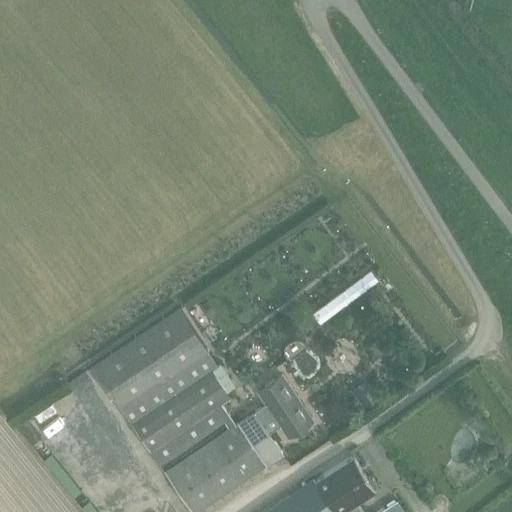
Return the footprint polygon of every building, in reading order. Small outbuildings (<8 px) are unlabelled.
[(91,365),(158,465),(194,441),(224,422),(226,425),(228,428),(163,472),(190,511),(198,511),(283,455),(268,433),(253,411),(234,424),(220,403),(230,396),(228,392),(236,387),(220,364),(218,366),(178,307),(91,365)] [(267,402),(253,411),(268,433),(281,424),(288,435),(312,419),(282,373),(258,389),(267,402)] [(373,389),(359,399),(366,408),(380,398),(373,389)] [(341,511),(376,488),(352,454),(315,479),(312,476),(260,511),(341,511)] [(151,511),(154,511),(149,503),(136,511),(127,497),(104,511),(151,511)] [(404,511),(397,500),(377,511),(404,511)]
